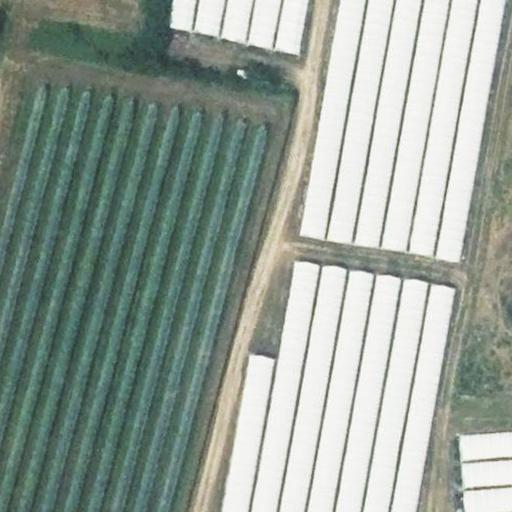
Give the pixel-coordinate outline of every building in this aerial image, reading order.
[(304,0),(173,0),(169,27),(295,53),(304,0)] [(503,0),(339,0),(299,238),(457,263),(503,0)] [(414,511),(451,287),(294,262),(276,360),(250,511),(414,511)] [(250,511),(276,360),(252,356),(226,511),(250,511)] [(511,511),(511,432),(459,436),(464,511),(511,511)]
